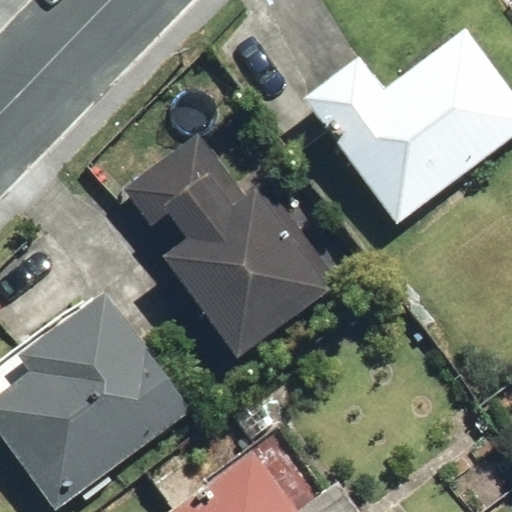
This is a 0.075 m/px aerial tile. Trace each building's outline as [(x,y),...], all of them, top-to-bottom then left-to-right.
[(355,66),(299,111),(397,233),(511,142),(511,92),(464,32),(381,98),(355,66)] [(233,371),(340,287),(259,184),(240,200),(189,135),(115,193),(166,258),(152,269),(233,371)] [(0,335),(14,350),(76,291),(31,243),(0,272),(0,335)] [(55,511),(190,411),(102,295),(11,364),(25,383),(0,402),(0,457),(41,511),(55,511)] [(284,411),(257,383),(223,416),(250,444),(284,411)] [(351,511),(334,489),(304,511),(302,511),(256,453),(180,511),(351,511)]
